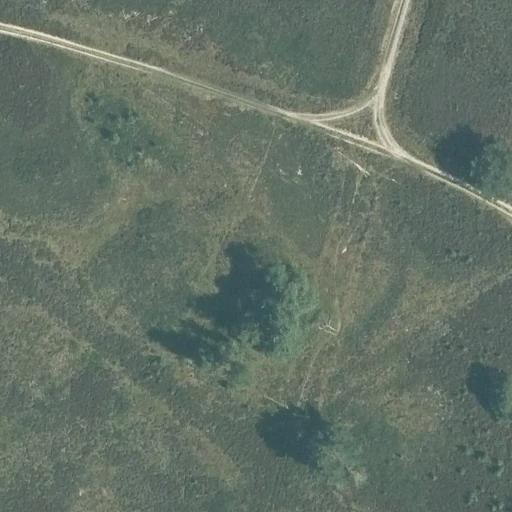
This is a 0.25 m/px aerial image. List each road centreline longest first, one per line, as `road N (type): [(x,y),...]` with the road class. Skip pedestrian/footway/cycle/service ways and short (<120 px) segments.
road 1 (track): [(402,159),(0,28)]
road 2 (track): [(402,159),(384,143),(377,118),(406,0)]
road 3 (track): [(511,213),(402,159)]
